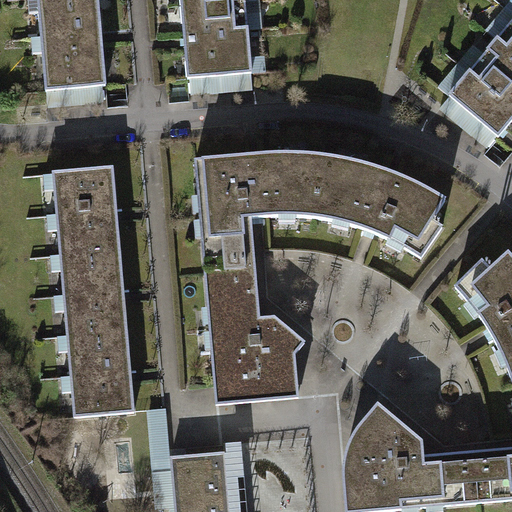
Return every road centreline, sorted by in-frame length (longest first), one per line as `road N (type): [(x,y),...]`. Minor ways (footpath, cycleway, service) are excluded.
road 1 (residential): [(336,511),(326,405),(175,418),(150,123)]
road 2 (residential): [(150,123),(328,112),(452,154),(511,198)]
road 3 (residential): [(0,132),(150,123)]
road 4 (residential): [(150,123),(139,0)]
